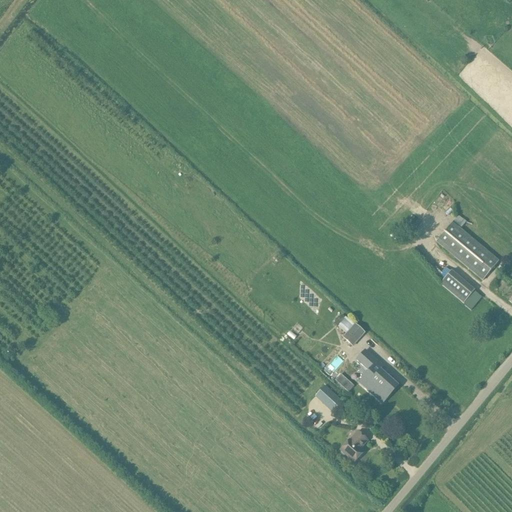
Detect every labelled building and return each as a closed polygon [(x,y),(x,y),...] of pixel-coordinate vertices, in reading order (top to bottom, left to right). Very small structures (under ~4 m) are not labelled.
[(458,216),(451,224),(436,242),(483,281),(498,263),(460,231),(466,222),(458,216)] [(450,272),(440,285),(464,304),(474,292),(450,272)] [(344,329),(350,323),(332,307),(327,313),(344,329)] [(354,324),(342,338),(353,348),(365,334),(354,324)] [(356,361),(369,373),(359,384),(374,397),(382,389),(386,393),(394,384),(381,373),(385,368),(365,351),(356,361)] [(343,403),(325,386),(315,397),(320,401),(319,401),(333,414),(343,403)] [(367,441),(358,433),(350,442),(349,441),(340,451),(354,464),(363,453),(359,450),(367,441)]
